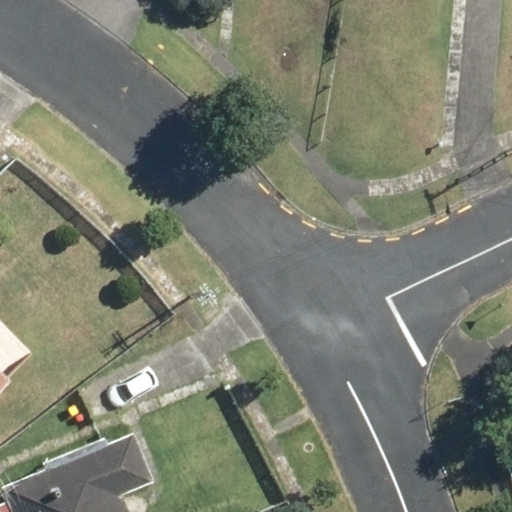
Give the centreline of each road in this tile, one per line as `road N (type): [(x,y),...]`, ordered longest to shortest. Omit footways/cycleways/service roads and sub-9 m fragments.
road 1 (residential): [(326,334),(253,231),(168,139),(68,57),(0,15)]
road 2 (residential): [(326,334),(511,238)]
road 3 (residential): [(409,511),(326,334)]
